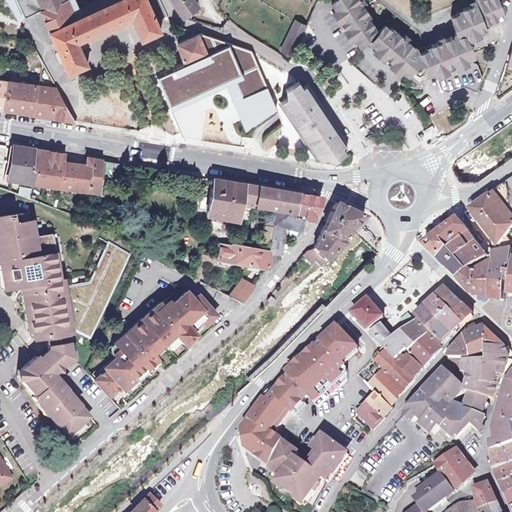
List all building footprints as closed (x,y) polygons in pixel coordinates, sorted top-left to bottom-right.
[(65,0),(63,1),(62,0),(14,0),(23,19),(39,12),(67,74),(86,65),(76,42),(129,18),(139,40),(159,31),(144,0),(103,0),(72,14),(65,0)] [(72,0),(77,11),(100,0),(72,0)] [(173,0),(175,6),(184,16),(195,4),(192,0),(173,0)] [(406,75),(419,61),(424,74),(430,71),(439,92),(442,93),(445,94),(460,88),(462,89),(475,94),(481,82),(475,68),(467,64),(471,56),(465,41),(482,34),(485,34),(482,28),(496,23),(493,16),(500,13),(494,0),(482,0),(480,1),(479,0),(473,0),(472,1),(474,6),(460,11),(461,14),(448,19),(453,31),(450,38),(415,51),(384,23),(377,30),(356,0),(331,0),(329,2),(333,8),(329,11),(349,40),(353,37),(357,44),(367,38),(369,39),(368,40),(374,46),(371,49),(382,59),(384,57),(389,62),(387,64),(398,73),(401,70),(406,75)] [(279,50),(290,55),(302,28),(290,23),(279,50)] [(251,120),(277,106),(266,81),(253,52),(200,35),(192,38),(177,43),(185,63),(156,76),(167,106),(232,78),(251,120)] [(41,68),(44,66),(35,51),(26,54),(30,74),(37,75),(40,75),(41,68)] [(41,68),(40,75),(35,114),(40,115),(52,117),(67,119),(73,120),(44,66),(41,68)] [(18,74),(21,84),(16,111),(27,113),(35,114),(40,75),(37,75),(36,85),(25,84),(24,75),(18,74)] [(320,161),(327,155),(331,161),(345,152),(341,146),(345,144),(335,129),(316,100),(306,84),(302,87),(298,81),(297,81),(287,88),(290,95),(281,101),(297,125),(304,136),(312,149),(320,161)] [(16,111),(21,84),(8,82),(4,109),(10,110),(16,111)] [(86,90),(80,116),(125,127),(131,100),(86,90)] [(29,171),(31,150),(10,146),(10,148),(6,179),(27,182),(31,183),(33,171),(29,171)] [(70,188),(98,192),(99,161),(84,159),(83,166),(77,165),(61,162),(62,155),(48,153),(31,150),(29,171),(33,171),(31,183),(58,187),(70,188)] [(116,164),(99,161),(98,192),(114,195),(116,164)] [(264,210),(274,212),(289,215),(294,195),(289,194),(282,193),(276,192),(261,189),(252,188),(241,186),(234,185),(210,180),(204,216),(220,219),(215,244),(229,247),(234,221),(238,204),(264,209),(264,210)] [(471,211),(497,246),(503,238),(510,229),(511,225),(510,223),(511,221),(511,214),(509,207),(509,182),(494,194),(471,211)] [(15,193),(25,197),(26,187),(16,186),(15,193)] [(299,195),(294,195),(289,215),(274,212),(271,227),(285,229),(298,231),(303,220),(306,221),(311,222),(317,208),(319,199),(299,195)] [(334,202),(321,232),(337,239),(340,236),(363,215),(334,202)] [(266,253),(271,227),(274,212),(264,210),(264,209),(238,204),(234,221),(229,247),(266,253)] [(18,224),(25,223),(24,215),(17,216),(18,224)] [(35,222),(25,223),(18,224),(17,216),(0,218),(0,276),(3,293),(11,292),(9,297),(14,300),(20,292),(29,336),(33,335),(44,334),(49,341),(70,337),(75,336),(75,331),(91,339),(130,255),(109,243),(89,282),(67,286),(65,280),(62,281),(53,236),(38,238),(35,222)] [(466,271),(467,272),(482,261),(487,259),(459,220),(456,222),(447,228),(424,245),(435,255),(445,265),(453,273),(458,277),(466,271)] [(280,256),(285,229),(271,227),(266,253),(268,254),(280,256)] [(321,232),(314,248),(325,258),(344,242),(340,236),(337,239),(321,232)] [(511,242),(503,238),(497,246),(502,252),(508,250),(511,242)] [(268,256),(268,254),(266,253),(229,247),(215,244),(213,256),(204,255),(203,260),(214,262),(215,260),(265,270),(268,256)] [(319,263),(325,258),(314,248),(311,249),(307,249),(303,254),(311,262),(315,259),(319,263)] [(502,301),(505,282),(506,271),(506,270),(508,259),(509,250),(508,250),(502,252),(499,253),(492,255),(492,258),(490,258),(490,264),(488,299),(495,300),(502,301)] [(201,273),(203,260),(204,255),(197,253),(194,271),(200,273),(201,273)] [(484,298),(488,299),(490,264),(483,268),(481,266),(472,273),(471,271),(460,280),(472,294),(484,298)] [(240,279),(227,297),(240,303),(252,287),(240,279)] [(155,358),(152,355),(148,351),(160,341),(161,342),(172,332),(176,337),(182,343),(193,333),(192,332),(188,328),(205,314),(204,313),(209,309),(198,296),(194,299),(194,298),(193,299),(185,291),(182,293),(177,288),(163,301),(161,299),(128,329),(107,348),(114,356),(92,376),(108,394),(119,385),(122,387),(155,358)] [(435,301),(453,318),(463,308),(460,305),(446,291),(440,296),(435,301)] [(273,300),(268,296),(264,300),(269,304),(273,300)] [(435,301),(426,310),(452,336),(461,326),(453,318),(435,301)] [(373,308),(369,304),(361,311),(352,318),(367,335),(381,323),(384,321),(382,318),(373,308)] [(468,313),(463,308),(453,318),(461,326),(462,327),(472,317),(468,313)] [(450,338),(452,336),(426,310),(421,314),(416,319),(442,346),(450,338)] [(209,318),(205,314),(188,328),(192,332),(209,318)] [(406,352),(408,354),(427,336),(413,322),(409,326),(403,330),(406,334),(395,342),(393,343),(384,352),(395,363),(406,352)] [(471,359),(487,358),(487,350),(504,349),(484,328),(472,333),(466,336),(471,343),(471,359)] [(382,350),(384,352),(393,343),(391,341),(385,333),(381,330),(371,339),(382,350)] [(356,351),(337,331),(321,346),(323,347),(317,352),(316,350),(287,377),(271,395),(264,404),(242,433),(245,451),(260,461),(270,468),(284,447),(272,437),(290,413),(292,416),(294,414),(308,399),(317,409),(346,382),(347,373),(342,368),(357,353),(356,351)] [(176,337),(172,332),(161,342),(164,345),(165,346),(176,337)] [(35,343),(49,341),(44,334),(33,335),(35,343)] [(427,336),(408,354),(424,369),(426,370),(440,353),(442,351),(440,349),(427,336)] [(450,359),(471,359),(471,343),(466,336),(451,353),(451,356),(450,359)] [(72,345),(70,337),(49,341),(50,346),(72,345)] [(164,345),(161,342),(160,341),(148,351),(152,355),(164,345)] [(75,360),(72,345),(50,346),(47,351),(49,354),(51,352),(65,367),(75,360)] [(487,350),(487,358),(488,359),(488,361),(506,359),(507,358),(509,358),(507,355),(504,349),(487,350)] [(54,375),(65,367),(51,352),(49,354),(47,351),(38,358),(49,371),(54,375)] [(376,366),(388,376),(397,367),(385,356),(382,358),(378,354),(371,361),(372,362),(376,366)] [(63,386),(54,375),(49,371),(38,358),(35,355),(32,358),(19,369),(19,379),(32,394),(30,396),(36,402),(37,401),(47,411),(46,413),(56,424),(63,431),(65,434),(88,414),(82,407),(79,410),(75,405),(78,402),(63,386)] [(398,366),(414,380),(420,373),(422,371),(406,356),(398,366)] [(495,390),(506,359),(488,361),(464,362),(462,373),(466,373),(465,390),(468,393),(467,393),(472,394),(487,397),(493,398),(495,390)] [(450,366),(445,373),(462,373),(464,362),(464,360),(450,360),(450,366)] [(388,376),(376,366),(368,375),(370,377),(369,378),(397,401),(399,398),(405,391),(388,376)] [(415,381),(414,380),(398,366),(397,367),(388,376),(405,391),(406,392),(415,381)] [(490,452),(511,444),(511,372),(509,374),(506,381),(504,382),(505,388),(503,390),(501,391),(497,410),(497,416),(497,425),(494,426),(492,428),(491,429),(495,440),(489,442),(490,452)] [(451,407),(454,405),(465,393),(465,391),(445,373),(433,384),(424,395),(425,396),(437,408),(445,401),(451,407)] [(369,378),(363,385),(375,396),(369,404),(383,417),(393,405),(397,401),(369,378)] [(481,415),(487,397),(472,394),(468,407),(462,412),(458,409),(455,406),(452,408),(451,407),(445,401),(437,408),(425,396),(406,416),(410,419),(441,452),(459,438),(471,425),(477,431),(483,423),(485,416),(481,415)] [(385,418),(383,417),(369,404),(367,406),(366,407),(362,412),(361,412),(355,420),(365,429),(369,426),(370,425),(370,424),(375,429),(385,418)] [(346,487),(344,489),(374,504),(385,509),(388,505),(395,494),(413,475),(436,456),(438,455),(441,452),(410,419),(402,425),(385,438),(374,450),(360,469),(369,478),(364,484),(360,491),(351,487),(346,487)] [(97,442),(105,434),(101,429),(93,438),(97,442)] [(284,447),(270,468),(282,476),(279,481),(286,487),(284,490),(297,499),(299,496),(307,502),(324,480),(327,482),(329,483),(339,469),(349,455),(324,438),(313,452),(319,457),(312,466),(308,463),(305,463),(303,465),(299,471),(293,466),(299,457),(284,447)] [(511,444),(490,452),(492,465),(494,468),(495,471),(496,470),(511,463),(511,444)] [(459,448),(444,460),(438,465),(436,466),(442,476),(451,488),(456,485),(470,476),(474,473),(459,448)] [(436,461),(438,465),(444,460),(442,457),(436,461)] [(0,482),(10,476),(0,458),(0,482)] [(511,463),(496,470),(501,483),(511,478),(511,463)] [(454,493),(451,488),(442,476),(425,488),(437,505),(448,497),(454,493)] [(511,493),(511,478),(501,483),(500,483),(505,491),(507,495),(511,493)] [(474,490),(475,494),(477,500),(477,502),(480,510),(498,504),(490,485),(487,486),(474,490)] [(428,511),(437,505),(425,488),(420,491),(423,495),(416,502),(419,505),(411,511),(428,511)] [(140,499),(152,511),(153,511),(159,507),(146,494),(140,499)] [(152,511),(140,499),(128,511),(152,511)] [(480,511),(480,510),(477,502),(460,506),(461,511),(480,511)]
